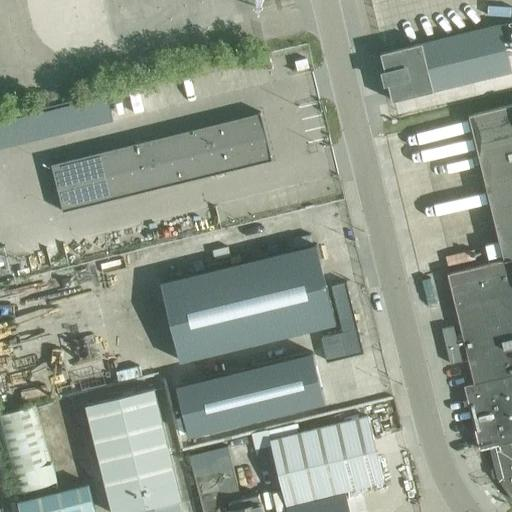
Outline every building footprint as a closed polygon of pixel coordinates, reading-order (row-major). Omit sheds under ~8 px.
[(393,101),(511,70),(511,68),(501,24),(402,48),(381,53),(393,101)] [(154,88),(0,120),(0,167),(0,168),(0,165),(0,159),(12,157),(10,147),(38,141),(40,151),(73,144),(69,127),(159,108),(154,88)] [(511,104),(469,115),(504,260),(448,274),(477,397),(468,399),(480,449),(489,447),(497,478),(511,499),(511,104)] [(51,164),(63,211),(104,201),(272,159),(260,112),(93,154),(51,164)] [(317,245),(155,284),(174,362),(336,323),(317,245)] [(0,247),(0,273),(10,271),(4,246),(0,247)] [(343,332),(322,337),(328,362),(364,353),(357,324),(346,281),(332,285),(343,332)] [(313,352),(176,386),(189,435),(325,402),(313,352)] [(112,511),(179,511),(178,502),(182,501),(154,387),(86,404),(112,511)] [(56,483),(34,405),(0,415),(0,437),(16,494),(56,483)] [(57,405),(46,407),(54,450),(64,448),(57,405)] [(372,435),(368,416),(271,441),(268,430),(251,434),(261,471),(268,470),(273,488),(282,486),(286,504),(287,511),(350,511),(345,490),(384,481),(372,435)] [(226,446),(189,455),(194,476),(202,511),(261,511),(257,495),(239,500),(231,467),(226,446)] [(95,511),(88,484),(18,502),(20,511),(95,511)]
